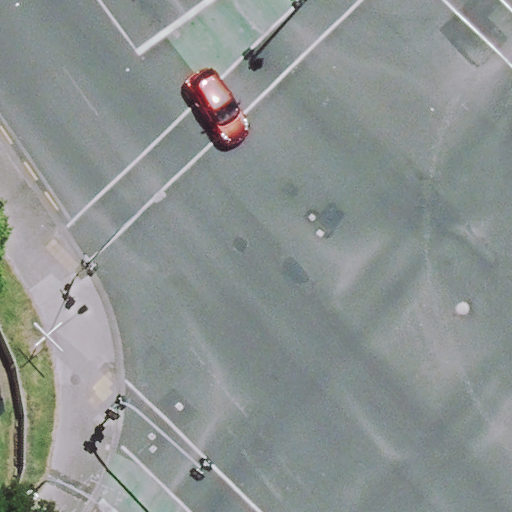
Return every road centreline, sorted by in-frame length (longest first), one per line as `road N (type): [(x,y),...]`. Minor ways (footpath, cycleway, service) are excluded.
road 1 (secondary): [(417,338),(198,128),(97,0)]
road 2 (secondary): [(305,511),(417,338)]
road 3 (secondary): [(417,338),(511,208)]
road 4 (secondary): [(511,416),(417,338)]
